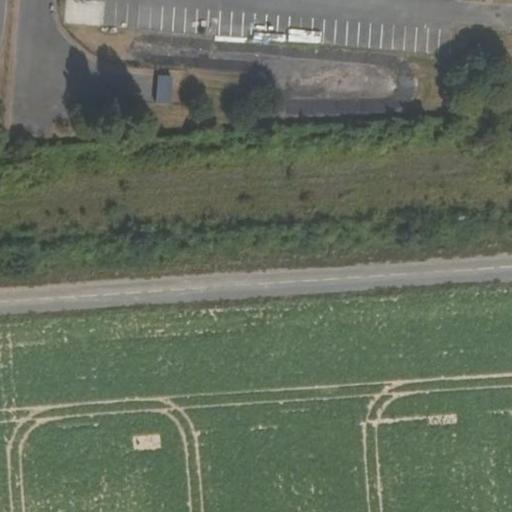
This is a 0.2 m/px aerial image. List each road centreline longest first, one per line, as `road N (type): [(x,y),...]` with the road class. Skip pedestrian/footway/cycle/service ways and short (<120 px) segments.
road 1 (unclassified): [(511,262),(0,301)]
road 2 (unknown): [(325,0),(511,15)]
